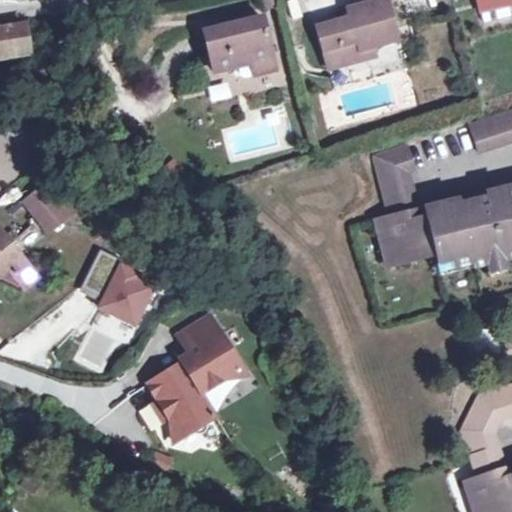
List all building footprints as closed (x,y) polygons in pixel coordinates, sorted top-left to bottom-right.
[(511,0),(477,0),(480,8),(507,2),(508,6),(511,5),(511,0)] [(353,53),(372,48),(396,42),(385,1),(348,9),(350,19),(317,28),(328,69),(355,62),(353,53)] [(215,73),(272,58),(262,17),(204,32),(215,73)] [(0,57),(28,53),(23,26),(0,29),(0,57)] [(375,58),(372,48),(353,53),(355,62),(375,58)] [(275,68),(272,58),(215,73),(217,83),(275,68)] [(511,112),(470,126),(480,153),(511,142),(511,112)] [(511,187),(487,194),(488,199),(460,206),(458,201),(426,208),(428,216),(411,221),(410,214),(419,212),(408,171),(414,170),(406,145),(373,157),(388,218),(382,219),(388,247),(397,244),(403,264),(435,256),(437,265),(451,262),(453,270),(471,265),(484,262),(486,268),(506,264),(504,256),(511,254),(511,187)] [(159,167),(171,185),(186,176),(175,158),(159,167)] [(60,203),(47,187),(25,205),(48,233),(73,212),(63,201),(60,203)] [(388,267),(403,264),(397,244),(388,247),(382,219),(376,221),(376,222),(388,267)] [(0,280),(23,291),(36,280),(0,233),(0,280)] [(100,253),(84,286),(106,295),(99,309),(134,326),(152,287),(138,280),(142,272),(100,253)] [(451,262),(437,265),(439,273),(442,273),(453,270),(451,262)] [(507,271),(506,264),(486,268),(488,276),(507,271)] [(154,396),(166,416),(170,438),(211,414),(196,391),(217,377),(240,372),(204,314),(173,334),(186,354),(144,381),(154,396)] [(511,387),(481,397),(501,421),(511,417),(511,387)] [(157,422),(166,416),(154,396),(145,402),(157,422)] [(495,433),(501,421),(481,397),(463,432),(495,433)] [(511,511),(511,477),(509,478),(495,433),(463,432),(471,459),(478,479),(471,482),(480,510),(490,506),(491,511),(511,511)] [(480,510),(471,482),(465,484),(473,511),(491,511),(490,506),(480,510)]
